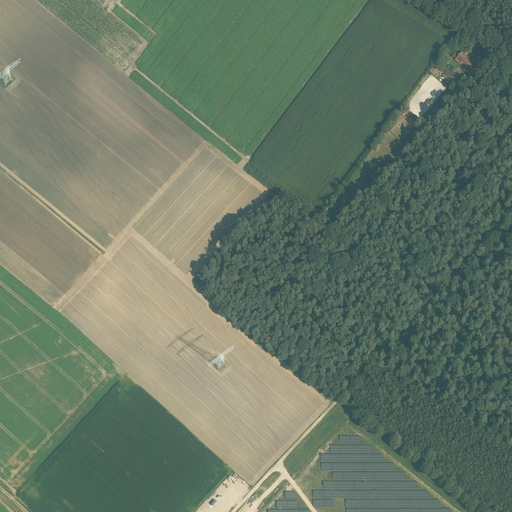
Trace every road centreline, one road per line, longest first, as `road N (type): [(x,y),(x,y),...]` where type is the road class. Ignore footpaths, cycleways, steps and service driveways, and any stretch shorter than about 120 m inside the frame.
road 1 (track): [(232,511),(511,217)]
road 2 (track): [(511,62),(405,0)]
